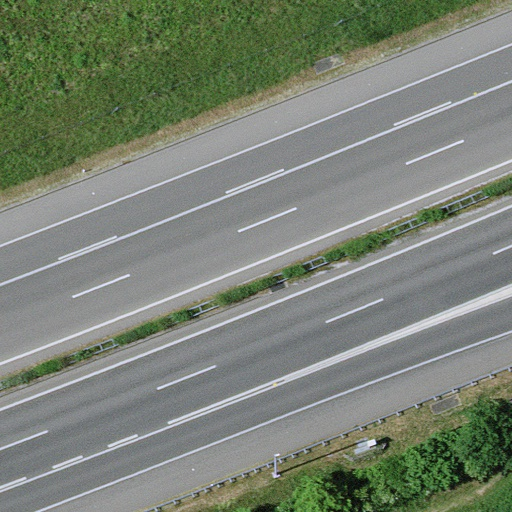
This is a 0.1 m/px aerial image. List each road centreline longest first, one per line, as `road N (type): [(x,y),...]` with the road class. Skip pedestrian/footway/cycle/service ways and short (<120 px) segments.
road 1 (motorway): [(511,120),(0,323)]
road 2 (motorway): [(153,390),(511,245)]
road 3 (motorway): [(153,390),(511,297)]
road 4 (motorway): [(0,448),(153,390)]
